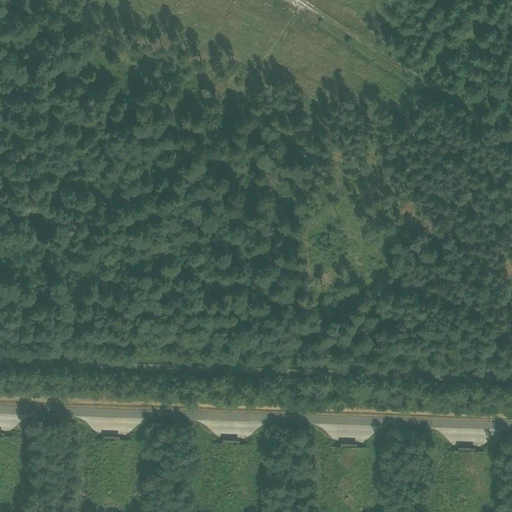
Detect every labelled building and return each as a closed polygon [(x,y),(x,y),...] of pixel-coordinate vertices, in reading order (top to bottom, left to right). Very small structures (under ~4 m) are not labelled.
[(10,511),(12,446),(0,445),(0,511),(10,511)] [(121,511),(123,449),(81,447),(79,511),(121,511)] [(244,511),(247,451),(204,450),(202,511),(244,511)] [(482,511),(485,454),(443,453),(440,511),(482,511)] [(368,511),(370,456),(328,455),(325,511),(368,511)]
